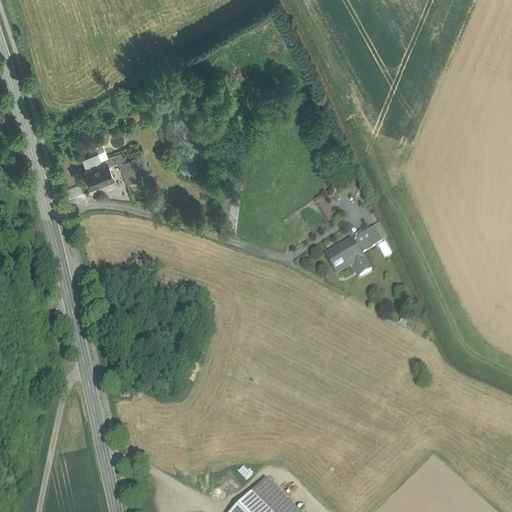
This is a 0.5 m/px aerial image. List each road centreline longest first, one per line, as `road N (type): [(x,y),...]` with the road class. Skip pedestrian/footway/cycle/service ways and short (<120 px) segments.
road 1 (secondary): [(117,511),(0,31)]
road 2 (track): [(364,212),(285,258),(139,211),(95,204),(49,215)]
road 3 (track): [(39,511),(67,386),(86,372)]
road 4 (track): [(212,511),(140,464),(106,463)]
